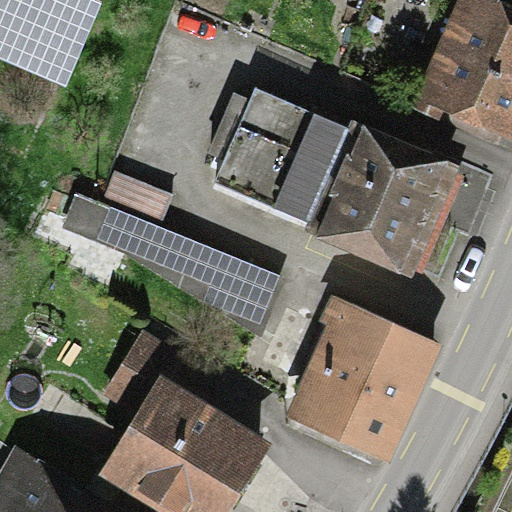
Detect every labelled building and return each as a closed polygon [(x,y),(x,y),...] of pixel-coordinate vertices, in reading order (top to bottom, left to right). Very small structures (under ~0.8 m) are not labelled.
[(0,0),(0,64),(55,88),(91,0),(0,0)] [(511,143),(511,15),(476,0),(453,0),(410,102),(511,145),(511,143)] [(452,170),(351,124),(301,234),(402,280),(452,170)] [(319,299),(71,199),(57,237),(172,293),(296,366),(319,299)] [(433,346),(335,303),(283,422),(382,465),(433,346)] [(215,511),(258,439),(151,377),(93,475),(155,511),(215,511)] [(113,511),(19,453),(0,482),(0,511),(113,511)]
